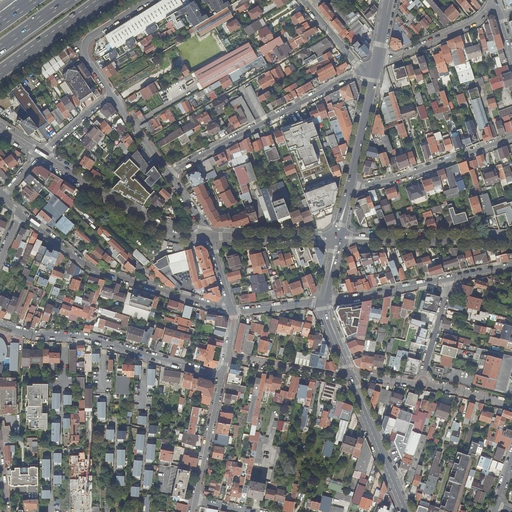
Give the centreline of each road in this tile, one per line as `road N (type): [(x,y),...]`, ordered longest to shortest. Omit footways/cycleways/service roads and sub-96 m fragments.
road 1 (residential): [(232,311),(91,272),(20,213)]
road 2 (residential): [(167,173),(360,70)]
road 3 (secondary): [(39,156),(165,230),(207,237)]
road 4 (secondary): [(337,237),(511,237)]
road 5 (residential): [(348,188),(511,137)]
road 6 (secondary): [(350,375),(407,511)]
road 7 (residential): [(150,0),(88,37),(84,52),(110,93)]
road 8 (residential): [(493,4),(480,18),(373,65)]
road 9 (secondary): [(207,237),(337,237)]
road 10 (residential): [(350,375),(224,356)]
road 11 (residential): [(194,501),(219,377)]
road 12 (residential): [(323,302),(447,280)]
road 13 (tertiary): [(373,65),(348,188)]
road 14 (motorway): [(0,71),(99,0)]
